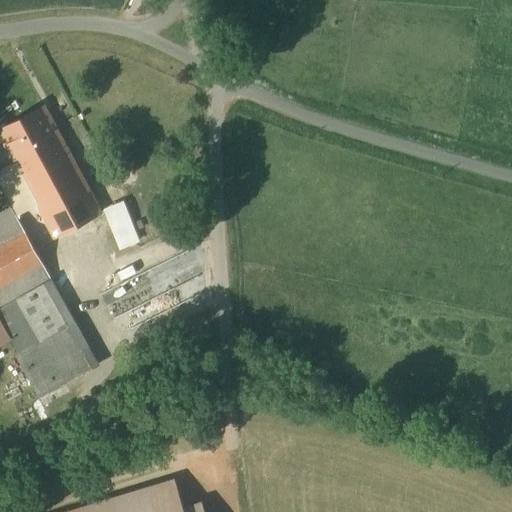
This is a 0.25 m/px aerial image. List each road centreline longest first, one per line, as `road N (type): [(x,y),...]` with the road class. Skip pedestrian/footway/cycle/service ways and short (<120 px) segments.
road 1 (unclassified): [(511,177),(281,112),(165,50)]
road 2 (unclassified): [(165,50),(126,29),(86,22),(0,35)]
